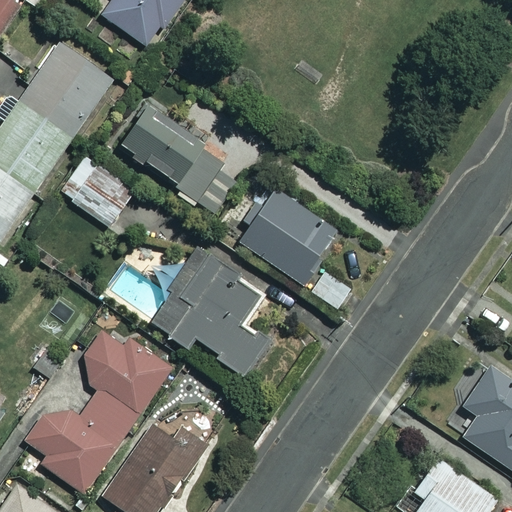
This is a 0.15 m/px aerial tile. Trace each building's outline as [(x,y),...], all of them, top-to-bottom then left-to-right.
[(0,0),(0,35),(20,5),(11,0),(0,0)] [(178,0),(109,0),(100,14),(147,46),(178,0)] [(0,240),(111,78),(56,41),(0,122),(0,240)] [(239,175),(140,106),(115,142),(214,211),(239,175)] [(132,192),(84,156),(58,189),(106,226),(132,192)] [(333,228),(272,186),(237,239),(298,280),(333,228)] [(258,295),(206,251),(149,318),(185,348),(194,337),(238,373),(264,343),(237,320),(258,295)] [(353,292),(320,269),(307,288),(340,311),(353,292)] [(42,411),(21,441),(43,456),(38,462),(82,492),(171,362),(107,317),(80,356),(89,395),(81,408),(42,411)] [(39,339),(23,358),(48,378),(63,358),(39,339)] [(511,377),(491,362),(460,404),(476,415),(462,434),(511,470),(511,377)] [(152,511),(193,453),(151,424),(102,495),(127,511),(152,511)] [(483,511),(493,497),(434,457),(397,511),(398,511),(483,511)] [(57,511),(15,482),(0,503),(0,511),(57,511)]
